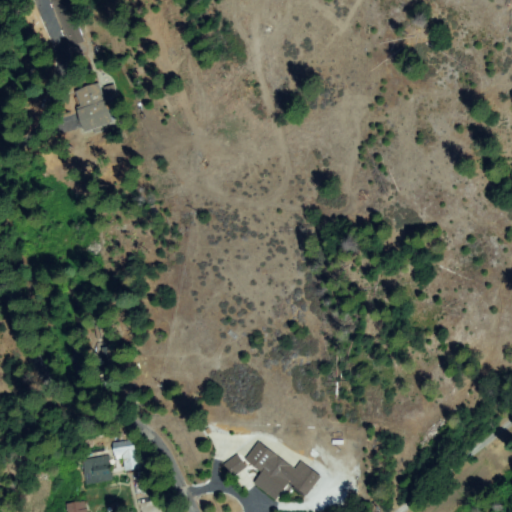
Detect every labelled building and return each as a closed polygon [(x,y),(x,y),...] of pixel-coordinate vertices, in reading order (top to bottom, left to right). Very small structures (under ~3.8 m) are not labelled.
[(64,0),(83,41),(73,46),(51,0),(64,0)] [(86,131),(74,92),(97,85),(109,123),(86,131)] [(116,447),(134,442),(140,465),(123,470),(116,447)] [(265,473),(248,460),(260,444),(296,472),(302,464),(320,477),(306,495),(289,482),(276,499),(257,484),(265,473)] [(237,456),(246,466),(235,476),(226,466),(237,456)] [(109,480),(89,481),(87,462),(108,460),(109,480)] [(81,502),(85,511),(67,511),(66,508),(81,502)]
